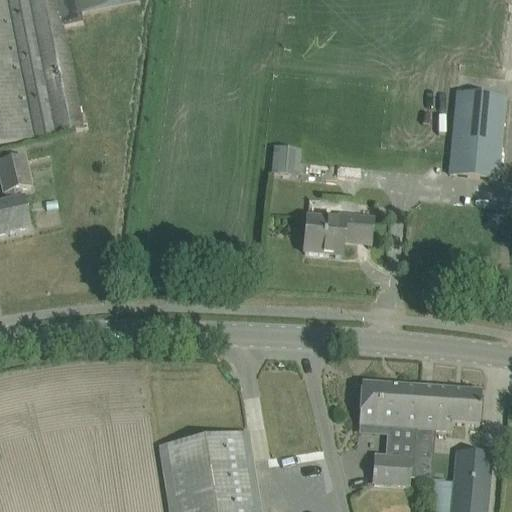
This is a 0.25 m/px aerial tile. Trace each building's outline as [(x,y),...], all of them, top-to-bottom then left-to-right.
[(0,0),(0,146),(55,135),(83,130),(62,28),(82,24),(80,16),(139,3),(138,0),(0,0)] [(497,182),(499,162),(505,100),(457,95),(449,177),(497,182)] [(0,161),(0,163),(20,159),(17,145),(0,149),(0,161)] [(298,178),(301,152),(274,149),(271,176),(298,178)] [(0,237),(29,231),(21,193),(33,190),(26,158),(0,164),(0,191),(1,197),(8,195),(10,205),(0,207),(0,237)] [(307,220),(304,256),(341,260),(343,245),(370,248),(373,222),(339,218),(338,223),(307,220)] [(419,432),(422,391),(362,387),(359,428),(419,432)] [(422,391),(419,432),(452,434),(452,427),(479,429),(481,395),(422,391)] [(261,511),(249,434),(159,448),(168,511),(261,511)] [(486,511),(492,458),(454,454),(451,484),(433,483),(431,500),(450,501),(448,511),(486,511)] [(412,460),(374,457),(372,487),(409,490),(412,460)]
